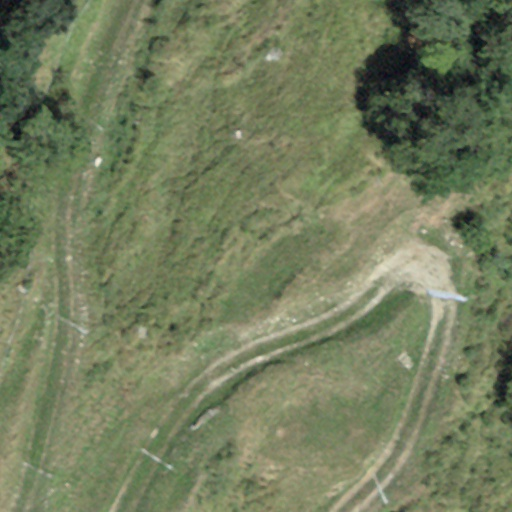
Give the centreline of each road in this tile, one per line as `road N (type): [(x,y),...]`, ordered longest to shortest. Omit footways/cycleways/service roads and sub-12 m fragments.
road 1 (track): [(126,511),(152,455),(226,374),(334,323),(407,269),(434,285),(432,357),(400,446),(349,511)]
road 2 (track): [(126,0),(74,128),(59,236),(64,318),(57,366),(17,511)]
